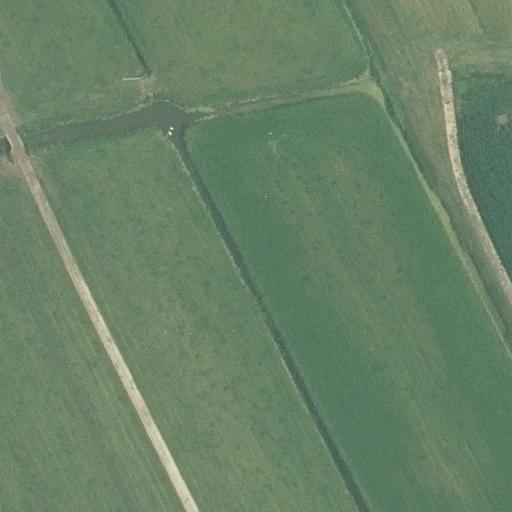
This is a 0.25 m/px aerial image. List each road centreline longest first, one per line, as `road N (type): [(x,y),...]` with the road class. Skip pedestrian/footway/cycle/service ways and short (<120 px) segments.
road 1 (track): [(192,511),(0,110)]
road 2 (track): [(511,289),(464,177),(444,65)]
